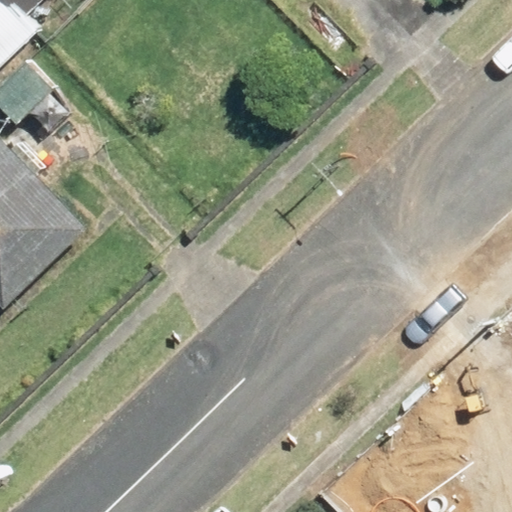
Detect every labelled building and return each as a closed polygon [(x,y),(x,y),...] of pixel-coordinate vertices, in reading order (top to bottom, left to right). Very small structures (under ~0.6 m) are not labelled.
[(0,0),(0,76),(49,29),(41,21),(63,0),(0,0)] [(153,80),(189,3),(184,1),(184,0),(134,0),(107,58),(153,80)] [(38,113),(56,130),(84,101),(40,59),(0,100),(26,126),(38,113)] [(4,128),(0,131),(0,323),(100,228),(4,128)] [(511,511),(511,436),(469,392),(349,510),(351,511),(511,511)]
